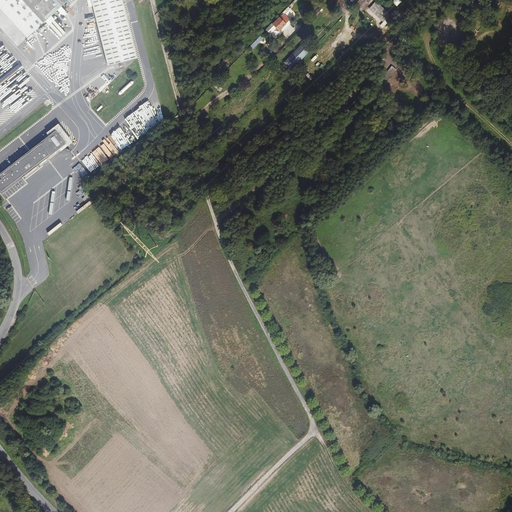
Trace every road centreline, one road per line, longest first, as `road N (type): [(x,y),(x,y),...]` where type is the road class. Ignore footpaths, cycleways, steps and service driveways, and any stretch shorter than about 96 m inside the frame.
road 1 (track): [(263,61),(211,101),(187,143),(248,303),(320,440),(369,511)]
road 2 (track): [(214,222),(381,63)]
road 3 (track): [(424,37),(449,88),(511,146)]
road 4 (track): [(228,511),(314,428)]
